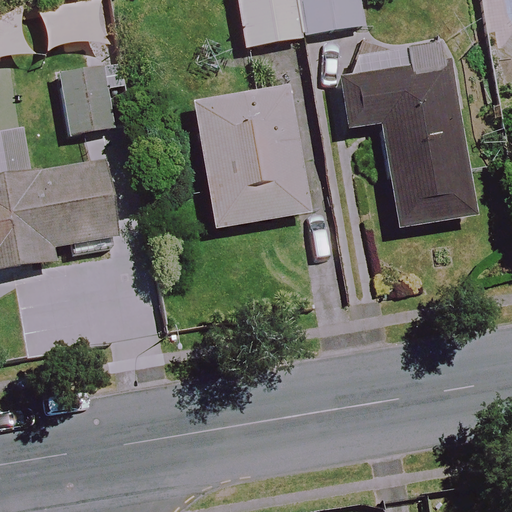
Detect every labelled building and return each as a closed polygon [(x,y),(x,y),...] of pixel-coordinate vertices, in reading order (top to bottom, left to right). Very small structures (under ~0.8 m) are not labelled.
[(225,33),(221,0),(184,0),(189,37),(225,33)] [(302,44),(293,0),(231,0),(242,56),(302,44)] [(293,0),(302,44),(362,33),(355,0),(293,0)] [(467,227),(440,53),(405,58),(408,78),(337,88),(345,139),(378,134),(394,238),(467,227)] [(109,135),(96,76),(52,86),(64,145),(109,135)] [(302,223),(283,96),(189,111),(209,237),(302,223)] [(0,278),(48,270),(47,264),(46,259),(67,255),(68,260),(111,252),(96,168),(32,179),(25,136),(0,140),(0,278)]
